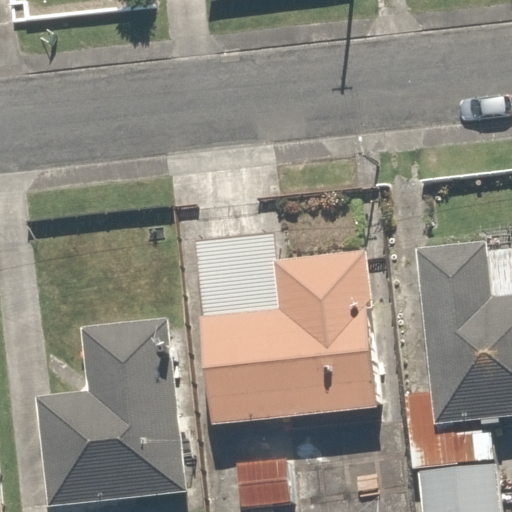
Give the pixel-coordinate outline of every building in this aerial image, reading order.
[(511,421),(511,302),(499,304),(493,248),(426,255),(443,428),(511,421)] [(187,273),(206,459),(381,441),(365,289),(276,298),(272,264),(187,273)] [(91,511),(194,501),(175,326),(91,335),(98,396),(44,402),(56,511),(91,511)] [(304,511),(307,469),(247,466),(244,511),(249,511),(304,511)] [(478,511),(478,501),(407,507),(407,511),(478,511)]
